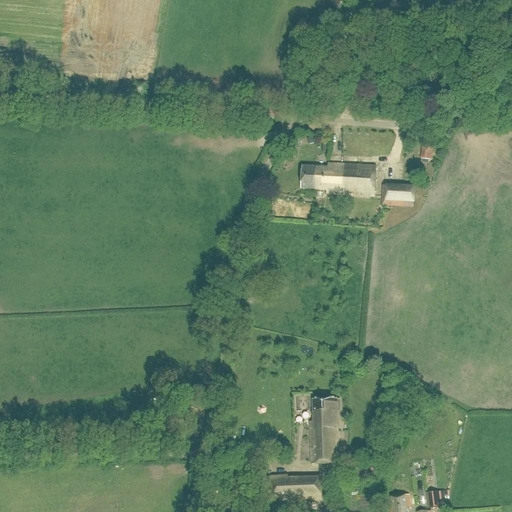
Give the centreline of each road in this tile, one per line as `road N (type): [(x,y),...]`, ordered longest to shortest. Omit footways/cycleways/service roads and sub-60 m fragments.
road 1 (unclassified): [(204,455),(247,220),(292,116)]
road 2 (unclassified): [(292,116),(0,95)]
road 3 (unclassified): [(0,458),(204,455)]
road 4 (unclassified): [(348,120),(429,120),(511,81)]
